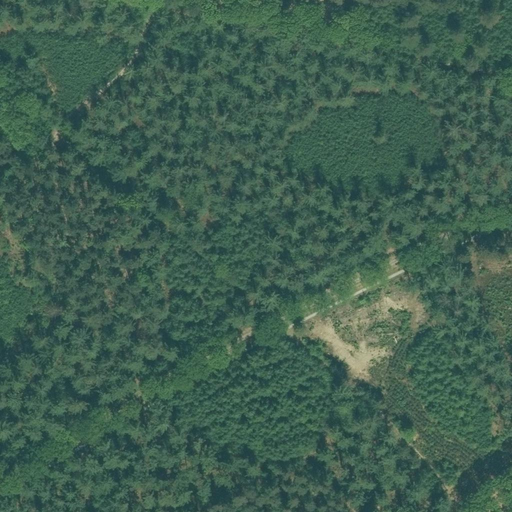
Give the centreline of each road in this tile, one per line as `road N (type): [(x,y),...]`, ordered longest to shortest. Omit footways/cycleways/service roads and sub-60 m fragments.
road 1 (track): [(464,511),(286,327),(0,80)]
road 2 (track): [(511,206),(276,320),(0,473)]
road 3 (track): [(145,0),(167,12),(242,23),(284,14),(312,37),(511,75)]
road 4 (track): [(0,168),(138,79),(170,0)]
